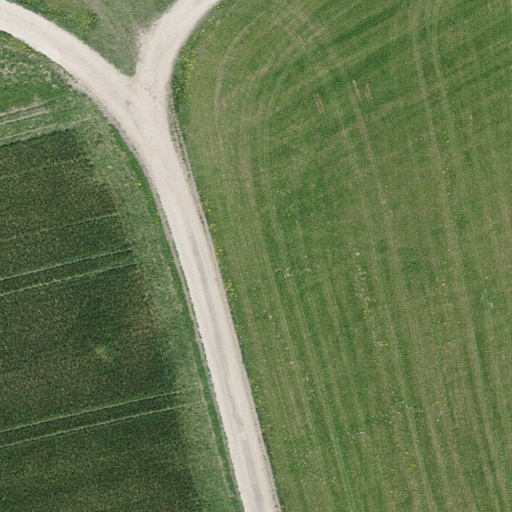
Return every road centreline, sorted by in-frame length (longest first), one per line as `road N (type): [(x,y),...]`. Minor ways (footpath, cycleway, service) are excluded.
road 1 (track): [(0,28),(34,44),(155,158),(258,511)]
road 2 (track): [(155,158),(148,98),(182,19),(200,0)]
